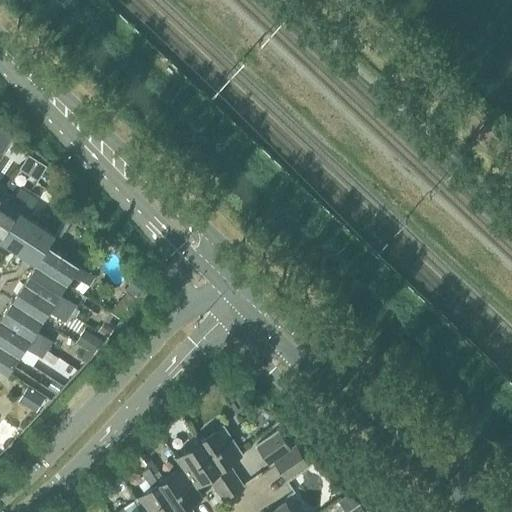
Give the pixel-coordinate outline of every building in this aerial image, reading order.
[(0,127),(0,153),(2,155),(14,137),(0,127)] [(28,156),(19,170),(37,181),(46,167),(28,156)] [(1,198),(0,198),(0,238),(29,193),(21,188),(10,204),(1,198)] [(0,241),(17,252),(37,221),(27,215),(38,199),(29,193),(0,238),(0,241)] [(37,221),(17,252),(26,258),(46,227),(37,221)] [(36,264),(67,284),(73,275),(89,285),(95,276),(48,245),(40,257),(36,264)] [(24,282),(71,313),(76,304),(60,294),(67,284),(36,264),(35,265),(24,282)] [(143,282),(131,296),(144,307),(156,294),(159,291),(145,279),(143,282)] [(12,300),(43,320),(49,311),(65,321),(71,313),(24,282),(12,300)] [(43,320),(12,300),(0,318),(47,349),(53,340),(36,330),(43,320)] [(47,349),(0,318),(0,344),(19,356),(25,347),(41,358),(47,349)] [(106,321),(99,332),(110,339),(117,328),(106,321)] [(105,342),(87,330),(78,343),(96,355),(105,342)] [(19,356),(0,344),(0,370),(7,375),(19,356)] [(53,380),(48,388),(57,394),(62,386),(53,380)] [(27,389),(19,403),(36,414),(45,400),(27,389)] [(222,425),(197,441),(230,491),(232,494),(244,486),(229,465),(243,455),(222,425)] [(269,465),(274,462),(291,450),(291,449),(278,431),(256,446),(269,465)] [(175,456),(182,466),(195,488),(196,487),(209,478),(224,500),(232,494),(230,491),(197,441),(175,456)] [(295,446),(291,449),(291,450),(274,462),(286,481),(309,466),(295,446)] [(125,466),(118,471),(123,478),(130,472),(125,466)] [(182,466),(158,482),(158,483),(177,511),(193,511),(189,506),(203,497),(196,487),(195,488),(182,466)] [(177,511),(158,483),(135,497),(145,511),(177,511)] [(145,511),(136,499),(116,511),(145,511)] [(293,511),(286,502),(271,511),(293,511)] [(356,504),(345,511),(346,511),(363,511),(362,510),(358,503),(356,504)]
